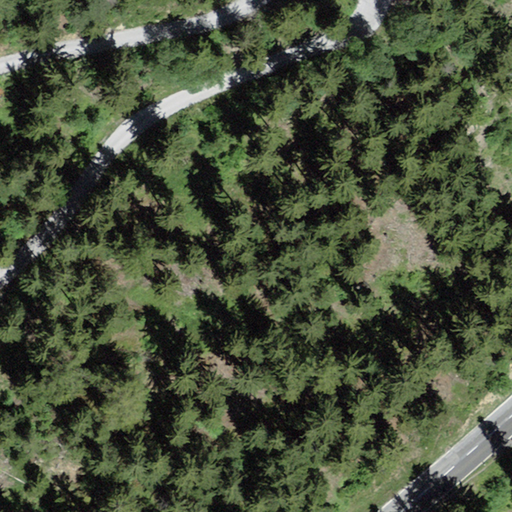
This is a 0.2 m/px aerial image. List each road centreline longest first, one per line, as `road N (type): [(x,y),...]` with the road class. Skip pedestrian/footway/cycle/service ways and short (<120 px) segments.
road 1 (residential): [(0,258),(131,129),(305,53),(361,0)]
road 2 (residential): [(249,0),(222,17),(0,66)]
road 3 (tertiary): [(511,414),(407,511)]
